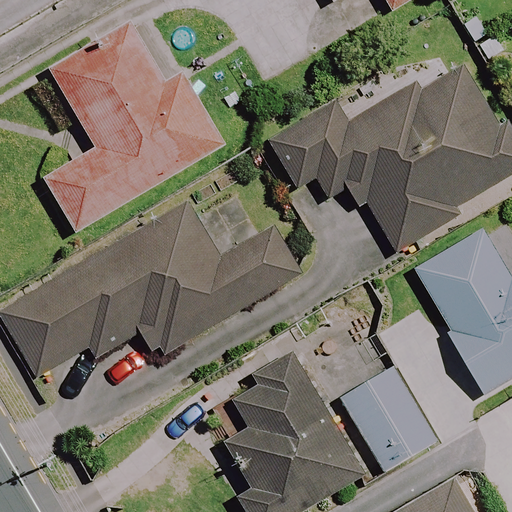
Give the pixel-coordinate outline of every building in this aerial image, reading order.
[(424,0),(329,0),(334,8),(348,0),(382,0),(392,18),(424,0)] [(173,80),(141,24),(52,76),(97,153),(45,183),(77,238),(230,148),(186,73),(173,80)] [(298,194),(317,184),(326,202),(357,186),(393,255),(463,218),(458,208),(511,179),(511,160),(464,69),(350,129),(339,108),(271,144),(298,194)] [(220,263),(189,209),(0,316),(37,382),(91,352),(96,361),(141,336),(156,363),(302,280),(275,232),(220,263)] [(511,283),(511,284),(486,236),(416,274),(483,398),(511,382),(511,283)] [(310,511),(365,480),(297,364),(232,403),(251,435),(226,449),(252,493),(239,501),(245,511),(310,511)] [(437,445),(392,372),(342,402),(386,475),(437,445)] [(511,511),(511,423),(468,449),(504,511),(511,511)] [(471,511),(450,474),(381,511),(471,511)]
